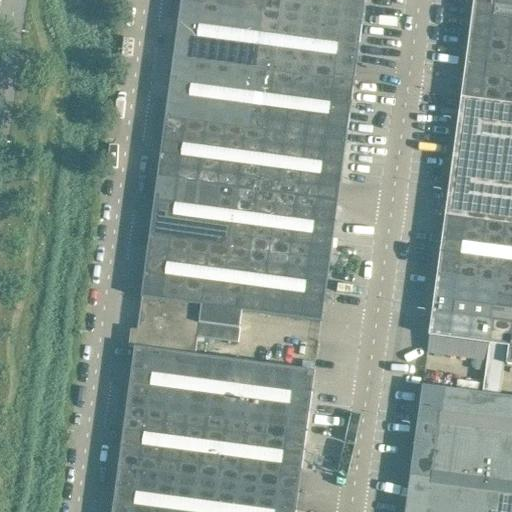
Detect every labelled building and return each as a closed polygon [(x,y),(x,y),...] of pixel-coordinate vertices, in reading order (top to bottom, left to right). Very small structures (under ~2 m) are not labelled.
[(272,13),(273,0),(181,0),(182,1),(272,13)] [(362,25),(365,0),(273,0),(272,13),(362,25)] [(511,0),(474,0),(475,0),(461,98),(511,105),(511,0)] [(264,72),(272,13),(182,1),(174,60),(264,72)] [(354,84),(362,25),(272,13),(264,72),(354,84)] [(256,132),(264,72),(174,60),(166,120),(256,132)] [(346,144),(354,84),(264,72),(256,132),(346,144)] [(511,105),(461,98),(448,197),(429,337),(489,345),(483,395),(423,387),(405,511),(511,511),(511,398),(500,397),(507,347),(509,348),(507,365),(511,366),(511,105)] [(248,191),(256,132),(166,120),(158,179),(248,191)] [(338,203),(346,144),(256,132),(248,191),(338,203)] [(240,251),(248,191),(158,179),(150,239),(240,251)] [(330,263),(336,223),(338,203),(248,191),(240,251),(330,263)] [(234,299),(240,251),(150,239),(142,300),(200,308),(202,295),(234,299)] [(322,324),(330,263),(240,251),(234,299),(242,301),(241,313),(322,324)] [(238,331),(241,313),(242,301),(234,299),(202,295),(200,308),(142,300),(138,331),(131,330),(129,348),(135,349),(194,357),(196,338),(237,343),(238,331)] [(217,421),(225,361),(194,357),(135,349),(127,409),(217,421)] [(299,493),(312,393),(315,373),(225,361),(217,421),(209,481),(299,493)] [(209,481),(217,421),(127,409),(119,469),(209,481)] [(204,511),(209,481),(119,469),(113,511),(204,511)] [(296,511),(299,493),(209,481),(204,511),(296,511)]
